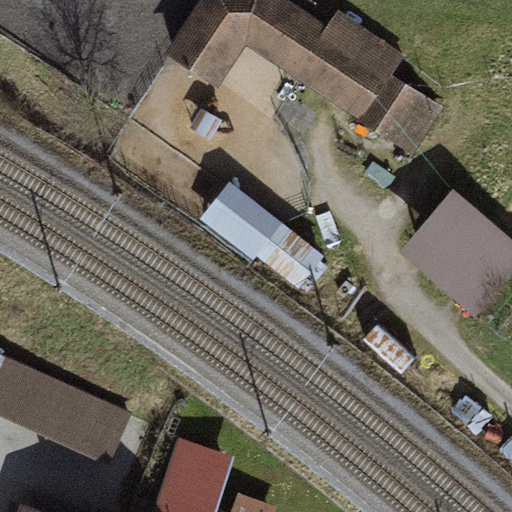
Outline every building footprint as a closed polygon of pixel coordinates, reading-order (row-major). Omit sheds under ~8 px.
[(273,0),(199,0),(164,55),(223,94),(251,49),(363,124),(395,80),(405,65),(340,20),(328,38),(273,0)] [(395,80),(363,124),(405,153),(436,108),(395,80)] [(308,287),(335,252),(236,177),(209,212),(308,287)] [(471,309),(511,262),(511,246),(455,195),(405,250),(471,309)] [(130,417),(0,360),(0,417),(108,465),(130,417)] [(216,511),(233,458),(178,441),(155,511),(216,511)]
